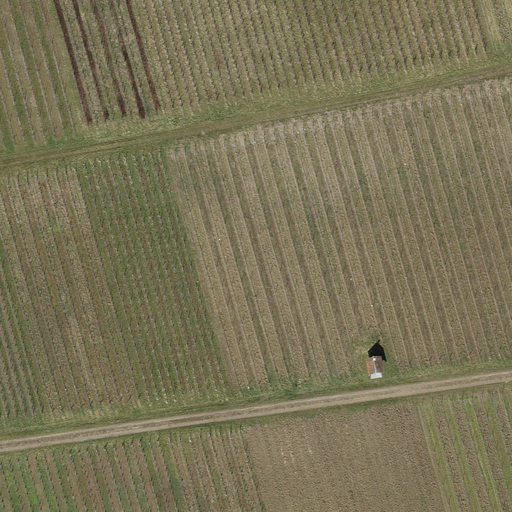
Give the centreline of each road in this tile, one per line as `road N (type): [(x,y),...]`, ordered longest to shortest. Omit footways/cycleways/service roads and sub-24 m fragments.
road 1 (track): [(511,63),(0,153)]
road 2 (track): [(511,373),(0,443)]
